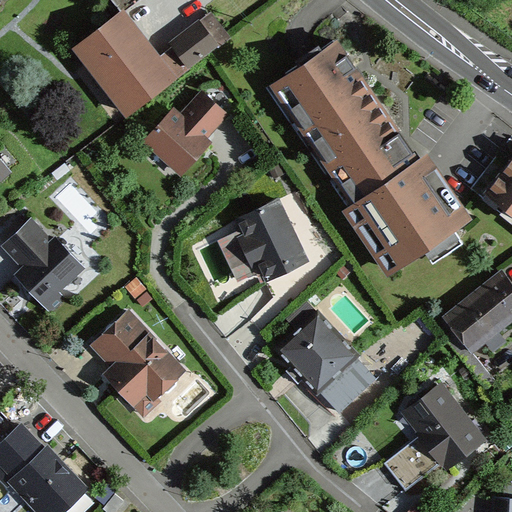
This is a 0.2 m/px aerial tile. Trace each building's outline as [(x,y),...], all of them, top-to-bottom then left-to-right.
[(113,0),(123,12),(138,0),(113,0)] [(133,25),(123,12),(79,46),(89,59),(133,25)] [(216,43),(218,45),(228,37),(209,13),(199,20),(217,43),(216,43)] [(189,65),(216,43),(217,43),(199,20),(171,42),(173,44),(189,65)] [(133,25),(89,59),(129,110),(173,77),(157,56),(133,25)] [(335,35),(264,80),(346,200),(336,207),(383,273),(469,216),(424,149),(412,155),(335,35)] [(189,65),(173,44),(157,56),(173,77),(189,65)] [(171,109),(146,136),(169,157),(183,170),(209,142),(201,136),(225,110),(205,91),(181,117),(171,109)] [(511,134),(469,188),(511,221),(511,134)] [(1,144),(0,144),(0,171),(14,160),(1,144)] [(278,197),(238,216),(246,233),(240,236),(253,264),(259,261),(267,277),(307,258),(278,197)] [(261,280),(267,277),(259,261),(253,264),(240,236),(246,233),(238,216),(232,219),(237,229),(218,237),(238,279),(249,274),(256,270),(261,280)] [(32,217),(5,242),(26,265),(20,270),(26,277),(31,282),(28,284),(50,308),(64,296),(57,288),(83,264),(57,236),(53,240),(32,217)] [(511,316),(511,283),(502,271),(445,315),(471,348),(485,337),(496,329),(511,316)] [(129,309),(94,341),(115,364),(105,372),(119,387),(133,402),(147,388),(155,396),(162,389),(169,390),(177,382),(177,375),(184,368),(129,309)] [(318,309),(277,346),(306,377),(317,390),(319,388),(339,409),(376,375),(356,354),(358,352),(318,309)] [(471,348),(445,315),(437,322),(467,360),(475,353),(471,348)] [(496,329),(485,337),(493,347),(499,343),(504,339),(496,329)] [(475,353),(467,360),(486,385),(495,378),(475,353)] [(417,399),(434,421),(423,430),(385,460),(395,472),(406,487),(444,457),(466,440),(472,447),(482,438),(439,382),(417,399)] [(147,388),(133,402),(143,413),(158,399),(155,396),(147,388)] [(423,430),(434,421),(417,399),(406,408),(423,430)] [(21,424),(0,442),(0,459),(15,476),(11,480),(33,503),(40,497),(53,511),(57,511),(85,486),(57,457),(54,460),(46,450),(21,424)] [(466,440),(444,457),(449,464),(472,447),(466,440)] [(15,476),(0,459),(0,475),(7,483),(11,480),(15,476)] [(115,491),(103,506),(110,511),(112,511),(123,498),(115,491)] [(511,511),(511,495),(495,495),(494,511),(511,511)]
